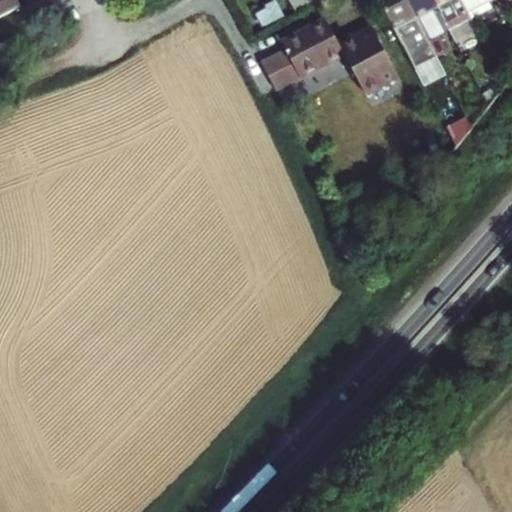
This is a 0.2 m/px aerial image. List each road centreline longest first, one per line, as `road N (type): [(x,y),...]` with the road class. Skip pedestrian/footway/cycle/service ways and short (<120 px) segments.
road 1 (trunk): [(511,211),(234,511)]
road 2 (trunk): [(275,511),(511,245)]
